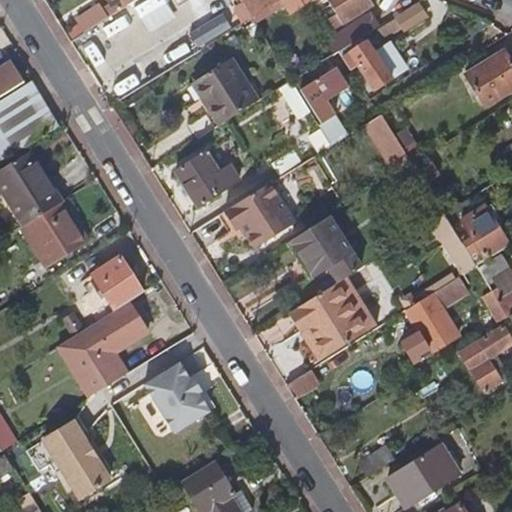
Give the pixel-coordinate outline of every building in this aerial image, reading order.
[(252,16),(241,0),(229,0),(243,22),(252,16)] [(241,0),(252,16),(273,3),(271,0),(241,0)] [(373,7),(368,0),(278,0),(273,3),(252,16),(255,21),(272,11),(276,18),(289,10),(292,14),(312,0),(329,0),(338,15),(332,20),(338,31),(373,7)] [(409,25),(428,13),(421,1),(402,13),(408,23),(409,25)] [(80,36),(116,13),(111,5),(103,10),(100,6),(73,24),(80,36)] [(402,13),(384,24),(390,34),(408,23),(402,13)] [(363,37),(375,29),(370,20),(347,33),(348,35),(328,47),(332,55),(338,52),(363,37)] [(363,37),(338,52),(342,57),(366,43),(363,37)] [(366,43),(342,57),(350,70),(358,65),(373,88),(404,67),(389,44),(375,53),(368,42),(366,43)] [(511,91),(511,65),(504,53),(466,75),(485,107),(511,91)] [(256,102),(230,61),(194,83),(219,124),(256,102)] [(0,99),(21,87),(9,68),(0,73),(0,99)] [(308,73),(294,82),(321,126),(335,117),(326,102),(347,88),(335,68),(313,82),(308,73)] [(0,160),(56,125),(32,84),(0,103),(0,160)] [(382,114),(392,109),(387,100),(378,106),(382,114)] [(331,146),(322,131),(310,139),(319,154),(331,146)] [(411,163),(395,137),(384,144),(394,160),(388,164),(395,176),(412,165),(411,163)] [(280,178),(303,163),(295,151),(273,165),(280,178)] [(61,204),(29,152),(0,170),(0,188),(23,228),(61,204)] [(195,207),(238,181),(229,166),(217,173),(204,152),(174,171),(195,207)] [(436,173),(425,154),(411,163),(412,165),(423,182),(436,173)] [(423,182),(412,165),(395,176),(410,201),(416,197),(432,223),(444,215),(423,182)] [(292,224),(268,185),(223,212),(233,229),(239,225),(252,247),(292,224)] [(46,270),(88,244),(64,202),(61,204),(23,228),(21,229),(46,270)] [(505,243),(496,228),(501,224),(491,208),(485,211),(483,208),(461,222),(472,240),(463,244),(474,262),(505,243)] [(360,268),(330,217),(291,240),(313,277),(332,266),(341,280),(360,268)] [(463,244),(458,237),(447,244),(465,272),(476,265),(474,262),(463,244)] [(487,282),(509,268),(501,254),(478,268),(487,282)] [(142,295),(121,259),(93,276),(114,312),(128,304),(142,295)] [(455,339),(437,307),(461,292),(453,280),(418,302),(407,309),(419,330),(401,340),(416,364),(455,339)] [(511,314),(511,295),(508,299),(499,286),(492,290),(509,317),(511,314)] [(509,317),(492,290),(480,298),(491,314),(497,324),(509,317)] [(294,310),(324,357),(353,338),(322,291),(294,310)] [(126,375),(113,355),(147,334),(128,304),(114,312),(84,331),(78,335),(84,346),(65,358),(90,398),(126,375)] [(324,357),(294,310),(287,314),(317,361),(324,357)] [(504,380),(491,359),(511,345),(511,336),(505,325),(459,354),(483,393),(504,380)] [(136,368),(145,382),(179,360),(170,346),(136,368)] [(191,383),(179,364),(145,385),(175,434),(209,412),(199,396),(191,383)] [(293,398),(318,382),(310,369),(285,385),(293,398)] [(205,391),(198,379),(191,383),(199,396),(205,391)] [(16,444),(0,418),(0,445),(4,452),(16,444)] [(111,481),(82,436),(76,432),(47,451),(78,502),(111,481)] [(241,465),(267,449),(258,435),(233,451),(241,465)] [(405,508),(459,472),(441,444),(387,478),(405,508)] [(366,477),(393,461),(384,446),(358,462),(366,477)] [(0,457),(0,477),(13,469),(4,454),(0,457)] [(252,511),(254,511),(242,491),(235,495),(216,462),(183,483),(200,511),(252,511)] [(466,511),(460,502),(443,511),(466,511)]
